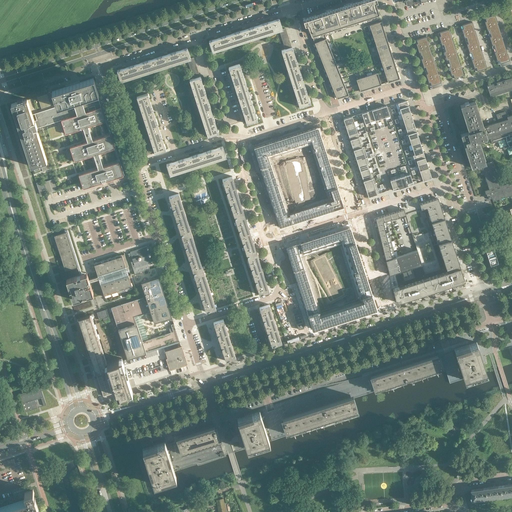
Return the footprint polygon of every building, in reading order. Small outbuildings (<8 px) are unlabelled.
[(363,23),(380,17),(379,16),(377,9),(377,8),(376,5),(375,2),(377,1),(376,0),(362,0),(358,2),(344,6),(332,10),(326,12),(320,14),(316,15),(313,16),(312,16),(305,19),(303,19),(304,24),(307,24),(309,28),(310,33),(314,43),(315,43),(326,39),(325,35),(330,33),(331,33),(329,28),(361,18),(363,23)] [(497,22),(495,14),(485,18),(483,18),(486,26),(497,22)] [(282,29),(279,19),(273,20),(272,18),(270,19),(270,21),(265,23),(268,34),(279,30),(282,29)] [(383,27),(383,26),(382,25),(381,21),(369,25),(371,31),(383,27)] [(474,30),(472,22),(462,25),(461,26),(463,33),(474,30)] [(500,30),(497,22),(486,26),(488,33),(500,30)] [(268,34),(265,23),(259,25),(258,23),(256,24),(256,26),(251,28),(254,38),(268,34)] [(254,38),(251,28),(245,29),(245,27),(242,28),(242,30),(237,32),(240,43),(254,38)] [(384,31),(384,30),(383,27),(371,31),(373,36),(385,32),(384,31)] [(452,37),(449,29),(439,32),(438,33),(440,41),(452,37)] [(477,37),(474,30),(463,33),(465,41),(477,37)] [(502,37),(500,30),(488,33),(491,41),(502,37)] [(240,43),(237,32),(231,34),(231,32),(228,32),(229,35),(223,37),(226,47),(240,43)] [(386,36),(386,35),(385,32),(373,36),(374,41),(386,37),(386,36)] [(226,47),(223,37),(217,38),(217,36),(214,37),(215,39),(209,41),(212,52),(226,47)] [(376,46),(388,42),(387,40),(386,37),(374,41),(376,46)] [(429,44),(426,37),(416,40),(415,40),(417,48),(429,44)] [(454,44),(452,37),(440,41),(443,48),(454,44)] [(479,45),(477,37),(465,41),(468,48),(479,45)] [(505,45),(502,37),(491,41),(493,48),(505,45)] [(317,48),(328,44),(326,39),(315,43),(315,44),(316,47),(317,48)] [(389,47),(389,45),(388,42),(376,46),(378,51),(390,47),(389,47)] [(330,49),(328,44),(317,48),(317,49),(318,52),(319,53),(330,49)] [(431,52),(429,44),(417,48),(420,56),(431,52)] [(456,52),(454,44),(443,48),(445,56),(456,52)] [(482,52),(480,48),(479,45),(468,48),(470,56),(482,52)] [(507,52),(505,45),(493,48),(496,56),(507,52)] [(297,61),(295,56),(297,55),(296,52),(294,53),(292,47),(285,49),(281,51),(286,65),(297,61)] [(391,52),(391,51),(390,47),(378,51),(379,56),(391,53),(391,52)] [(190,59),(187,48),(181,50),(181,48),(178,49),(178,51),(173,53),(176,63),(187,60),(190,59)] [(332,54),(330,49),(319,53),(319,54),(320,57),(321,58),(332,54)] [(176,63),(173,53),(167,54),(167,52),(164,53),(165,55),(159,57),(162,68),(176,63)] [(434,59),(431,52),(420,56),(422,63),(434,59)] [(459,60),(458,56),(456,52),(445,56),(447,63),(459,60)] [(484,60),(482,52),(470,56),(473,64),(484,60)] [(509,60),(507,52),(496,56),(498,64),(500,63),(509,60)] [(393,58),(393,57),(392,56),(391,53),(379,56),(381,61),(393,58)] [(334,59),(332,54),(321,58),(321,59),(322,62),(323,63),(334,59)] [(162,68),(159,57),(153,59),(153,57),(150,57),(151,60),(145,62),(148,72),(162,68)] [(395,63),(394,62),(394,61),(393,58),(381,61),(383,67),(395,63)] [(336,64),(334,59),(323,63),(323,64),(324,67),(325,68),(336,64)] [(436,67),(435,63),(434,59),(422,63),(425,71),(436,67)] [(461,67),(459,60),(447,63),(450,71),(461,67)] [(487,68),(484,60),(473,64),(475,71),(477,71),(487,68)] [(148,72),(145,62),(140,63),(139,61),(136,62),(137,64),(131,66),(135,77),(148,72)] [(301,75),(299,70),(302,69),(301,66),(298,67),(297,61),(286,65),(290,79),(301,75)] [(384,72),(396,68),(396,67),(396,66),(395,63),(383,67),(384,72)] [(244,78),(242,72),(239,64),(229,67),(230,73),(228,74),(229,77),(231,76),(233,82),(244,78)] [(338,69),(336,64),(325,68),(325,69),(326,72),(327,73),(338,69)] [(135,77),(131,66),(126,68),(125,65),(122,66),(123,69),(117,71),(120,81),(135,77)] [(439,75),(436,67),(425,71),(427,78),(439,75)] [(464,75),(461,67),(450,71),(452,78),(454,78),(464,75)] [(398,72),(397,71),(396,68),(384,72),(386,77),(398,73),(398,72)] [(340,74),(338,69),(327,73),(327,74),(328,77),(329,78),(340,74)] [(380,81),(377,73),(372,74),(376,86),(379,85),(380,85),(381,84),(380,81)] [(400,79),(398,73),(386,77),(388,82),(396,80),(398,79),(400,79)] [(342,79),(340,74),(329,78),(329,79),(330,82),(331,83),(342,79)] [(376,86),(372,74),(367,76),(371,88),(374,87),(375,86),(376,86)] [(305,89),(304,84),(306,83),(305,80),(303,81),(301,75),(290,79),(295,93),(305,89)] [(441,82),(439,75),(427,78),(430,86),(431,85),(441,82)] [(205,91),(203,85),(205,84),(204,82),(202,82),(200,76),(200,77),(193,79),(189,80),(194,94),(205,91)] [(371,88),(367,76),(362,78),(365,89),(369,88),(370,88),(371,88)] [(103,167),(99,153),(114,148),(110,135),(92,140),(88,127),(105,121),(99,103),(97,93),(98,93),(96,86),(95,83),(95,82),(93,77),(69,85),(69,86),(68,86),(67,86),(52,91),(57,106),(34,113),(36,120),(33,121),(35,128),(61,120),(65,134),(83,128),(87,142),(70,147),(74,161),(93,155),(98,169),(79,175),(81,183),(83,189),(123,176),(123,175),(119,162),(103,167)] [(511,88),(511,77),(500,82),(499,81),(496,82),(496,83),(497,87),(501,88),(503,92),(511,88)] [(248,92),(246,84),(244,78),(233,82),(235,87),(233,88),(234,91),(236,90),(238,95),(248,92)] [(365,89),(362,78),(356,79),(359,89),(360,91),(363,90),(365,90),(365,89)] [(344,84),(342,79),(331,83),(331,84),(332,87),(333,88),(344,84)] [(503,92),(501,88),(497,87),(496,83),(493,84),(493,83),(487,85),(490,96),(492,95),(492,96),(495,95),(494,94),(503,92)] [(335,93),(346,89),(344,84),(333,88),(333,89),(334,92),(335,93)] [(310,103),(308,97),(310,97),(310,94),(307,95),(305,89),(295,93),(299,107),(310,103)] [(348,95),(348,94),(346,89),(335,93),(335,94),(337,98),(338,98),(340,98),(348,95)] [(209,105),(207,99),(210,98),(209,95),(206,96),(205,91),(194,94),(198,108),(209,105)] [(253,106),(251,100),(248,92),(238,95),(239,101),(237,102),(238,105),(240,104),(242,109),(253,106)] [(152,108),(150,102),(152,101),(151,98),(149,99),(147,93),(137,97),(141,111),(152,108)] [(17,102),(12,104),(20,129),(22,137),(31,165),(32,166),(34,165),(34,166),(40,164),(40,163),(47,161),(46,161),(35,128),(33,121),(31,115),(26,100),(27,99),(23,100),(17,101),(17,102)] [(400,109),(408,106),(407,100),(398,103),(400,109)] [(511,114),(507,117),(505,111),(496,114),(498,122),(483,127),(475,101),(469,103),(468,103),(460,105),(468,132),(460,134),(463,142),(465,141),(465,143),(466,144),(464,145),(471,167),(477,165),(477,166),(486,163),(479,141),(489,137),(491,144),(498,142),(499,148),(502,147),(503,150),(507,149),(508,155),(511,153),(511,114)] [(381,105),(384,116),(389,114),(386,104),(381,105)] [(214,119),(212,113),(214,112),(213,109),(211,110),(209,105),(198,108),(203,122),(214,119)] [(376,107),(379,117),(384,116),(381,105),(376,107)] [(257,120),(255,112),(253,106),(242,109),(244,115),(242,116),(242,118),(245,118),(247,124),(257,120)] [(371,108),(374,119),(379,117),(376,107),(371,108)] [(156,121),(155,116),(157,115),(156,112),(154,113),(152,108),(141,111),(146,125),(156,121)] [(366,110),(369,120),(374,119),(371,108),(366,110)] [(362,116),(364,122),(369,120),(366,110),(361,112),(361,113),(362,116)] [(354,122),(352,116),(343,119),(345,125),(354,122)] [(218,133),(216,127),(219,126),(218,123),(215,124),(214,119),(203,122),(207,136),(218,133)] [(161,135),(159,130),(161,129),(160,126),(158,127),(156,121),(146,125),(150,139),(161,135)] [(318,127),(254,148),(280,227),(343,207),(318,127)] [(409,140),(418,137),(417,132),(408,134),(406,135),(408,140),(410,140),(409,140)] [(165,150),(164,144),(166,143),(165,140),(163,141),(161,135),(150,139),(155,153),(165,150)] [(362,142),(360,137),(350,140),(352,145),(362,142)] [(353,150),(364,147),(362,147),(361,143),(362,142),(352,145),(353,150)] [(226,157),(223,146),(217,148),(216,146),(213,147),(214,149),(209,151),(212,161),(226,157)] [(365,152),(364,147),(353,150),(355,155),(365,152)] [(411,150),(413,156),(414,155),(423,152),(422,147),(413,150),(411,150)] [(212,161),(209,151),(203,153),(202,150),(199,151),(200,153),(195,155),(198,166),(212,161)] [(366,152),(365,152),(355,155),(357,160),(367,157),(365,157),(364,153),(366,152)] [(198,166),(195,155),(189,157),(188,155),(185,156),(186,158),(181,160),(184,170),(198,166)] [(341,155),(336,157),(341,172),(346,170),(341,155)] [(369,162),(367,157),(357,160),(358,166),(369,162)] [(184,170),(181,160),(175,162),(174,159),(171,160),(172,162),(166,164),(170,175),(184,170)] [(369,163),(369,162),(358,166),(360,171),(369,168),(367,163),(369,163)] [(493,168),(492,163),(481,166),(483,172),(493,168)] [(495,174),(493,168),(483,172),(485,178),(495,174)] [(363,181),(374,178),(372,172),(370,173),(362,176),(363,181)] [(421,176),(423,181),(432,178),(430,173),(421,176)] [(410,174),(405,175),(408,186),(413,184),(410,174)] [(497,180),(495,174),(485,178),(487,183),(497,180)] [(408,186),(405,175),(400,177),(403,187),(408,186)] [(236,189),(232,176),(222,179),(226,192),(236,189)] [(403,187),(400,177),(395,179),(398,189),(403,187)] [(48,193),(57,190),(55,178),(45,181),(48,193)] [(375,183),(374,178),(363,181),(365,186),(375,183)] [(398,189),(395,179),(390,180),(393,189),(393,191),(398,189)] [(499,186),(497,180),(487,183),(489,189),(499,186)] [(366,191),(377,188),(375,183),(365,186),(366,191)] [(510,195),(507,185),(501,187),(504,197),(510,195)] [(504,197),(501,187),(495,189),(498,199),(504,197)] [(377,194),(375,189),(377,188),(366,191),(368,197),(377,194)] [(240,202),(236,189),(226,192),(230,205),(240,202)] [(498,199),(495,189),(489,191),(489,189),(484,190),(485,191),(486,194),(487,193),(488,198),(492,197),(493,201),(498,199)] [(183,206),(181,200),(179,193),(169,196),(173,209),(183,206)] [(445,219),(442,212),(439,200),(438,200),(438,199),(436,199),(421,204),(420,205),(420,206),(421,209),(427,208),(432,223),(445,219)] [(244,214),(240,202),(230,205),(235,218),(244,214)] [(187,219),(185,212),(183,206),(173,209),(177,222),(187,219)] [(406,214),(405,211),(404,209),(396,211),(394,212),(395,214),(396,217),(398,217),(406,214)] [(396,217),(395,214),(394,212),(384,215),(385,216),(386,221),(396,217)] [(248,227),(244,214),(235,218),(239,231),(248,227)] [(386,221),(385,216),(384,215),(375,218),(377,224),(386,221)] [(191,232),(189,225),(187,219),(177,222),(181,235),(191,232)] [(451,240),(450,235),(445,219),(432,223),(438,243),(438,244),(451,240)] [(387,226),(386,221),(377,224),(378,229),(387,226)] [(389,231),(387,226),(378,229),(379,234),(389,231)] [(253,240),(248,227),(239,231),(243,243),(253,240)] [(350,227),(286,247),(313,329),(376,309),(350,227)] [(128,266),(124,254),(122,255),(122,254),(94,263),(98,277),(88,280),(88,279),(89,279),(87,273),(82,274),(67,230),(66,232),(54,236),(65,271),(77,267),(80,275),(66,279),(73,300),(93,293),(90,283),(90,284),(85,285),(85,286),(84,286),(84,284),(99,279),(104,297),(132,288),(132,287),(135,286),(131,275),(128,276),(127,271),(125,266),(128,266)] [(390,237),(389,231),(379,234),(381,240),(390,237)] [(195,245),(193,238),(191,232),(181,235),(185,248),(195,245)] [(391,242),(390,237),(381,240),(382,245),(391,242)] [(257,253),(253,240),(243,243),(247,256),(257,253)] [(438,243),(432,245),(441,271),(426,276),(417,250),(395,257),(386,260),(388,271),(389,275),(391,274),(395,273),(398,287),(394,288),(393,289),(394,294),(395,300),(396,302),(402,300),(430,291),(429,288),(442,284),(443,287),(461,281),(464,280),(463,277),(451,240),(438,244),(438,243)] [(393,247),(391,242),(382,245),(383,250),(393,247)] [(199,257),(197,251),(195,245),(185,248),(189,260),(199,257)] [(151,260),(150,256),(151,256),(150,253),(149,253),(148,249),(149,249),(148,247),(147,248),(147,246),(146,246),(130,252),(130,251),(130,253),(128,253),(135,274),(149,269),(150,268),(150,267),(149,266),(149,265),(148,265),(148,264),(152,263),(152,262),(153,261),(152,260),(151,260)] [(394,252),(393,247),(383,250),(384,255),(394,252)] [(498,263),(493,248),(485,251),(490,265),(498,263)] [(261,266),(257,253),(247,256),(251,269),(261,266)] [(203,270),(201,264),(199,257),(189,260),(193,273),(203,270)] [(265,278),(261,266),(251,269),(255,282),(265,278)] [(207,283),(205,277),(203,270),(193,273),(198,286),(207,283)] [(142,341),(134,317),(151,311),(154,322),(171,317),(159,277),(141,282),(146,298),(147,300),(144,301),(143,297),(111,307),(127,359),(180,342),(174,323),(171,324),(173,332),(142,341)] [(269,291),(265,278),(255,282),(259,295),(269,291)] [(211,296),(209,289),(207,283),(198,286),(202,299),(211,296)] [(216,309),(214,302),(211,296),(202,299),(206,312),(216,309)] [(273,317),(271,311),(269,304),(259,307),(263,320),(273,317)] [(108,316),(106,309),(96,312),(99,319),(108,316)] [(117,395),(132,390),(131,387),(137,385),(133,374),(127,376),(122,358),(107,363),(107,364),(106,364),(90,315),(78,318),(96,373),(103,396),(116,392),(117,395)] [(277,330),(275,323),(273,317),(263,320),(267,333),(277,330)] [(227,332),(225,326),(223,319),(213,322),(217,335),(227,332)] [(281,343),(279,335),(277,330),(267,333),(272,346),(281,343)] [(231,345),(229,338),(227,332),(217,335),(222,348),(231,345)] [(291,437),(359,415),(353,398),(374,392),(383,389),(440,370),(444,369),(445,369),(450,383),(464,379),(486,372),(483,362),(476,342),(469,344),(468,343),(454,347),(450,349),(452,353),(445,355),(443,351),(369,375),(273,405),(274,410),(267,412),(266,408),(259,410),(244,415),(245,416),(237,419),(241,429),(242,429),(243,432),(242,432),(247,448),(247,449),(269,442),(269,441),(287,436),(290,435),(291,437)] [(188,369),(187,364),(188,364),(182,345),(165,350),(167,357),(169,362),(133,374),(137,385),(141,384),(188,369)] [(236,358),(233,351),(231,345),(222,348),(226,361),(236,358)] [(41,397),(44,396),(41,387),(19,394),(24,412),(38,408),(35,399),(41,397)] [(174,472),(221,457),(219,453),(223,452),(219,440),(181,453),(177,440),(215,428),(214,424),(172,437),(174,442),(167,444),(166,439),(153,444),(154,445),(165,442),(171,462),(170,463),(171,466),(172,466),(174,472)] [(216,427),(215,428),(177,440),(181,453),(219,440),(220,440),(216,427)] [(171,466),(170,463),(171,462),(165,442),(154,445),(153,445),(154,446),(151,447),(150,446),(143,449),(152,479),(154,484),(162,482),(161,480),(175,475),(174,472),(172,466),(171,466)] [(511,494),(511,483),(502,485),(503,496),(511,494)] [(503,496),(502,485),(487,487),(488,498),(503,496)] [(488,498),(487,487),(472,489),(473,496),(472,496),(472,499),(473,499),(473,500),(488,498)] [(0,511),(22,511),(35,508),(38,507),(35,497),(32,498),(31,494),(34,493),(33,489),(26,491),(26,489),(16,492),(19,499),(26,496),(28,495),(28,499),(0,508),(0,511)] [(218,511),(226,511),(223,498),(216,499),(218,511)]
